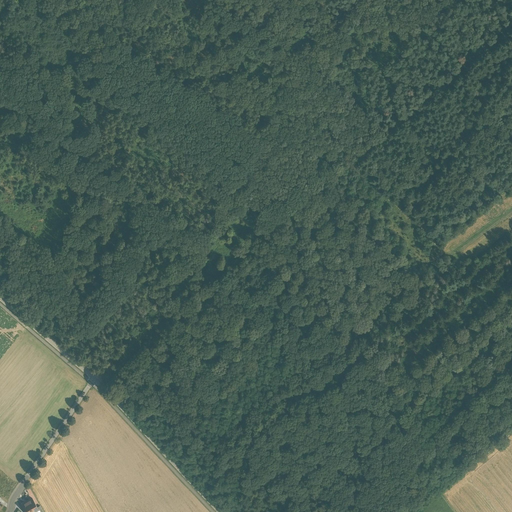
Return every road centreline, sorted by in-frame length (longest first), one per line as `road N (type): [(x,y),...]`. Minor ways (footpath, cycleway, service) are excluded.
road 1 (track): [(511,24),(94,378)]
road 2 (track): [(275,0),(0,284)]
road 3 (unclassified): [(94,378),(220,511)]
road 4 (residential): [(8,511),(94,378)]
road 5 (track): [(450,254),(351,162)]
road 6 (track): [(413,511),(511,432)]
road 7 (unclassified): [(0,297),(94,378)]
